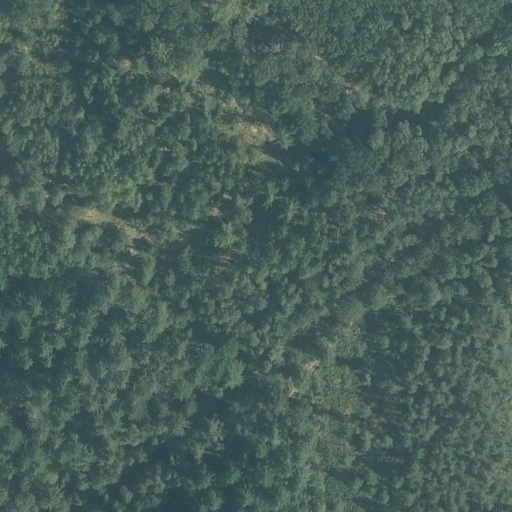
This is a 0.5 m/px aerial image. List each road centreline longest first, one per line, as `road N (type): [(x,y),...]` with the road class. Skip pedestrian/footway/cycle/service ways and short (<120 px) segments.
road 1 (track): [(79,511),(511,163)]
road 2 (track): [(511,303),(382,301),(360,313),(207,511)]
